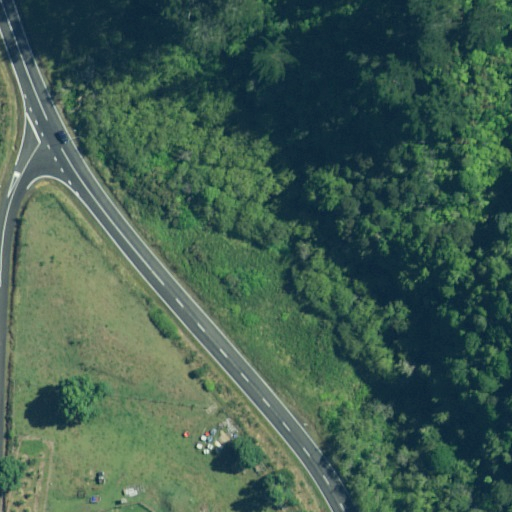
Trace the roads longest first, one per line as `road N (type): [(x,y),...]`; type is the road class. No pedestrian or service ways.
road 1 (tertiary): [(343,511),(311,451),(124,237),(55,137)]
road 2 (unclassified): [(0,299),(13,204),(41,146),(55,137)]
road 3 (tertiary): [(55,137),(1,0)]
